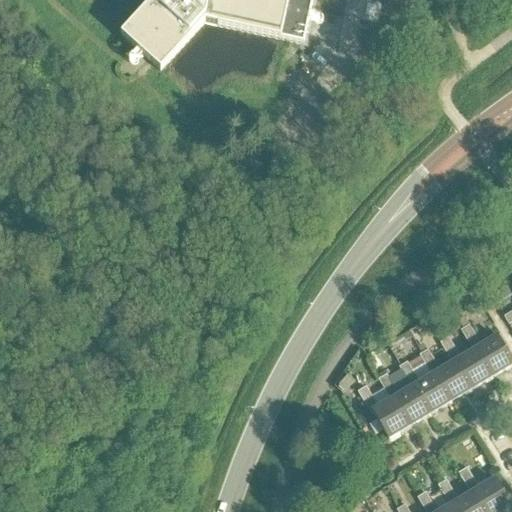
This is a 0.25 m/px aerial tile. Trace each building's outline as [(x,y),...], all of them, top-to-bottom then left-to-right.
[(154,0),(120,38),(159,74),(203,26),(302,48),(313,0),(154,0)] [(511,297),(511,287),(491,299),(496,307),(511,297)] [(461,334),(472,353),(473,354),(474,353),(491,382),(511,369),(511,365),(496,339),(480,348),(469,329),(461,334)] [(440,346),(452,365),(452,366),(453,365),(471,394),(491,382),(474,353),(473,354),(472,353),(460,361),(448,341),(440,346)] [(419,358),(431,378),(433,378),(450,406),(471,394),(453,365),(452,366),(452,365),(439,373),(427,353),(419,358)] [(399,370),(411,390),(411,391),(412,390),(429,419),(450,406),(433,378),(431,378),(419,385),(407,366),(399,370)] [(378,383),(390,402),(390,403),(392,402),(409,431),(429,419),(412,390),(411,391),(411,390),(398,398),(386,378),(378,383)] [(390,403),(390,402),(377,410),(366,390),(358,395),(370,415),(371,415),(388,443),(409,431),(392,402),(390,403)] [(458,476),(470,496),(472,496),(481,511),(509,511),(511,511),(494,482),(478,491),(466,471),(458,476)] [(438,488),(449,508),(450,509),(451,508),(453,511),(481,511),(472,496),(470,496),(457,503),(446,484),(438,488)] [(417,501),(423,511),(453,511),(451,508),(450,509),(449,508),(442,511),(434,511),(425,496),(417,501)]
